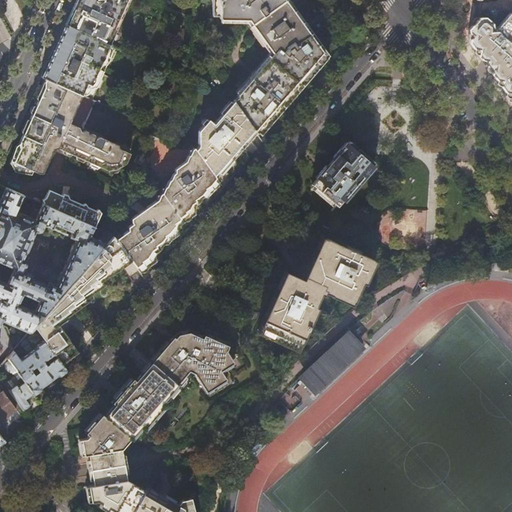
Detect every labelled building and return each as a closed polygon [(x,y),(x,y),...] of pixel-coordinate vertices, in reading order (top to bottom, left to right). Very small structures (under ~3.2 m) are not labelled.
[(76,0),(65,24),(106,42),(124,4),(127,5),(127,4),(124,3),(125,0),(76,0)] [(234,101),(255,129),(258,133),(325,55),(316,43),(291,10),(284,0),(211,0),(211,16),(219,17),(219,19),(248,20),(274,53),(238,95),(238,97),(234,100),(234,101)] [(511,12),(510,12),(498,27),(494,27),(494,24),(486,17),(479,18),(479,20),(475,25),(472,25),(471,25),(468,28),(468,33),(472,36),(469,39),(469,42),(474,49),(478,49),(478,54),(482,59),(487,59),(486,65),(492,65),(492,73),(496,79),(502,79),(502,86),(505,91),(510,91),(510,97),(511,97),(511,12)] [(52,53),(42,76),(46,78),(81,94),(94,100),(105,73),(117,47),(106,42),(65,24),(52,53)] [(81,94),(46,78),(45,79),(47,80),(34,107),(24,132),(19,142),(20,147),(18,150),(16,154),(13,160),(11,165),(14,171),(18,172),(18,175),(30,176),(32,170),(38,173),(42,172),(54,147),(58,145),(67,149),(68,153),(107,170),(114,169),(117,163),(122,165),(126,163),(130,154),(119,148),(117,144),(99,136),(95,137),(81,131),(68,125),(81,94)] [(195,149),(215,176),(223,167),(255,129),(234,101),(215,124),(209,119),(200,130),(198,146),(195,149)] [(349,141),(312,185),(336,207),(374,162),(349,141)] [(134,226),(116,240),(139,272),(140,273),(141,272),(145,265),(155,258),(155,254),(161,249),(163,245),(164,244),(166,239),(177,231),(177,227),(179,226),(185,221),(187,215),(194,211),(194,207),(199,203),(201,199),(204,196),(207,190),(219,182),(215,176),(195,149),(193,147),(186,161),(177,168),(176,173),(169,179),(167,186),(164,187),(161,192),(158,193),(156,199),(144,208),(145,211),(132,221),(132,224),(134,226)] [(0,325),(2,320),(28,332),(34,326),(112,235),(94,227),(42,204),(39,211),(33,208),(29,217),(15,211),(23,195),(6,187),(0,200),(0,325)] [(44,198),(42,204),(94,227),(100,213),(69,199),(65,199),(50,193),(46,194),(44,198)] [(112,235),(34,326),(43,339),(57,357),(59,360),(61,363),(69,357),(68,355),(75,350),(58,326),(67,319),(65,315),(85,300),(83,298),(96,289),(95,288),(110,278),(120,271),(119,269),(120,269),(122,270),(124,271),(125,272),(131,280),(139,272),(116,240),(113,236),(112,235)] [(371,259),(324,239),(319,250),(318,249),(302,283),(287,276),(281,291),(280,291),(262,331),(272,336),(272,338),(296,348),(322,290),(351,303),(371,259)] [(13,350),(7,357),(23,380),(28,377),(32,382),(27,385),(33,394),(40,389),(40,388),(40,387),(57,375),(58,375),(58,376),(59,375),(60,374),(66,370),(61,363),(59,360),(55,362),(56,363),(49,368),(47,365),(57,357),(43,339),(36,343),(32,337),(28,332),(19,342),(26,348),(28,352),(20,358),(13,350)] [(88,454),(90,469),(123,464),(121,449),(139,427),(142,429),(162,404),(160,402),(188,371),(192,373),(200,385),(206,381),(210,387),(219,381),(217,378),(222,376),(218,369),(223,366),(224,366),(231,361),(225,350),(226,345),(203,334),(200,338),(187,332),(178,334),(175,337),(173,336),(135,380),(132,378),(112,402),(114,404),(99,421),(97,419),(89,428),(91,430),(85,437),(80,438),(83,455),(88,454)] [(351,334),(301,382),(313,395),(364,347),(351,334)] [(13,374),(2,381),(8,390),(23,410),(30,405),(26,399),(33,394),(27,385),(25,382),(21,385),(13,374)] [(0,419),(3,418),(15,409),(21,417),(26,414),(23,410),(8,390),(4,393),(0,387),(0,382),(2,381),(0,378),(0,419)] [(26,399),(30,405),(33,402),(32,400),(36,398),(33,394),(26,399)] [(123,464),(90,469),(92,484),(88,485),(90,500),(96,499),(99,501),(98,504),(106,509),(108,506),(117,511),(193,511),(191,497),(180,499),(177,504),(157,493),(155,496),(125,479),(123,464)]
